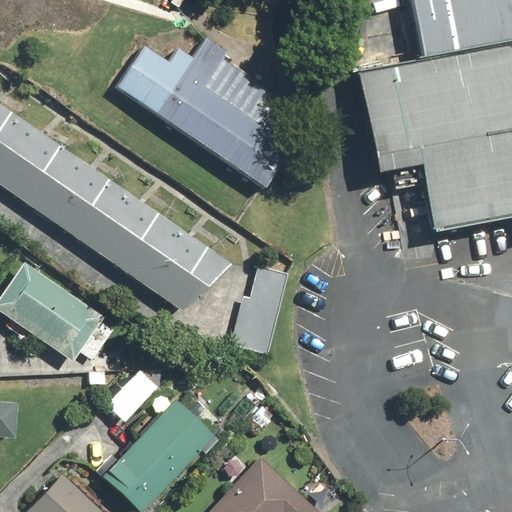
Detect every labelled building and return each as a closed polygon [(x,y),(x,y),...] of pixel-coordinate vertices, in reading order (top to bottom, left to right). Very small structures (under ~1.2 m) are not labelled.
[(408,72),(511,52),(511,0),(394,0),(406,63),(408,72)] [(134,52),(108,91),(256,188),(280,152),(251,133),(274,99),(218,62),(223,54),(198,38),(183,59),(170,50),(158,67),(134,52)] [(511,52),(346,83),(365,184),(392,179),(409,175),(421,237),(489,224),(511,220),(511,52)] [(0,192),(169,316),(208,263),(0,110),(0,192)] [(10,264),(0,278),(0,319),(59,361),(88,320),(10,264)] [(282,274),(249,267),(243,299),(233,294),(222,347),(265,356),(282,274)] [(467,432),(457,395),(441,399),(451,436),(467,432)] [(162,401),(91,475),(130,511),(202,438),(162,401)] [(440,468),(411,438),(395,453),(424,483),(440,468)] [(310,511),(252,459),(203,511),(310,511)] [(94,511),(49,470),(12,511),(13,511),(94,511)]
